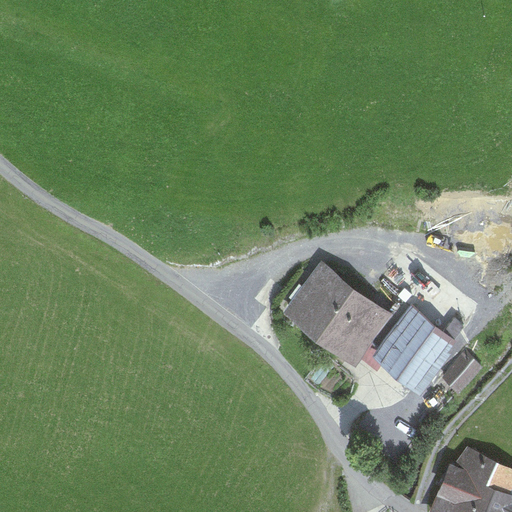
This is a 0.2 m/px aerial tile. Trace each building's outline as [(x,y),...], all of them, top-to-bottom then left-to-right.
[(368,336),(383,348),(414,309),(416,311),(431,292),(412,278),(384,314),(325,266),(295,303),(356,351),(368,336)] [(416,311),(414,309),(383,348),(381,350),(420,380),(452,339),(451,338),(416,311)] [(464,349),(447,368),(462,382),(479,363),(464,349)] [(471,511),(486,479),(510,491),(511,487),(511,469),(471,450),(464,467),(455,464),(433,511),(471,511)] [(511,511),(511,487),(510,491),(486,479),(471,511),(511,511)]
